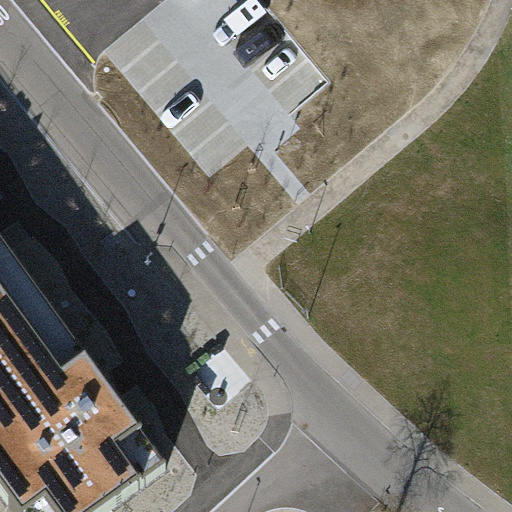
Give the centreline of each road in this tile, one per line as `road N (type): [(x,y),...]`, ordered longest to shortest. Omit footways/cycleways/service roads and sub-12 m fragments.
road 1 (tertiary): [(0,42),(143,211),(193,239),(311,378),(324,425)]
road 2 (tertiary): [(324,425),(436,511)]
road 3 (residential): [(324,425),(236,511)]
